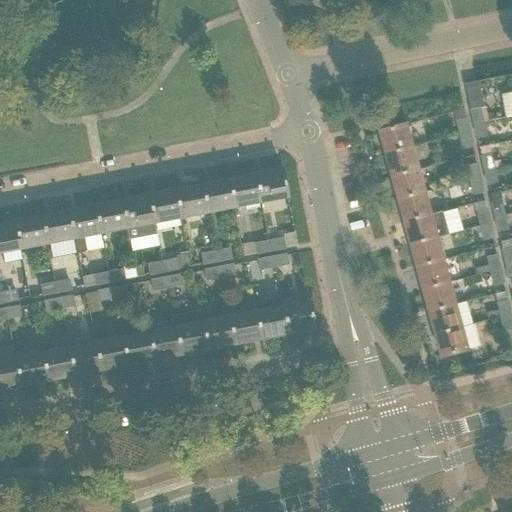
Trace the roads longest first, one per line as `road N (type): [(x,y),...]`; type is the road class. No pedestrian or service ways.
road 1 (unclassified): [(383,454),(308,133)]
road 2 (residential): [(308,133),(0,190)]
road 3 (residential): [(0,418),(276,367)]
road 4 (unclassified): [(287,80),(511,28)]
road 5 (tertiary): [(383,454),(177,511)]
road 6 (tertiary): [(511,413),(383,454)]
road 7 (tertiary): [(389,481),(511,439)]
road 8 (tertiary): [(270,511),(389,481)]
